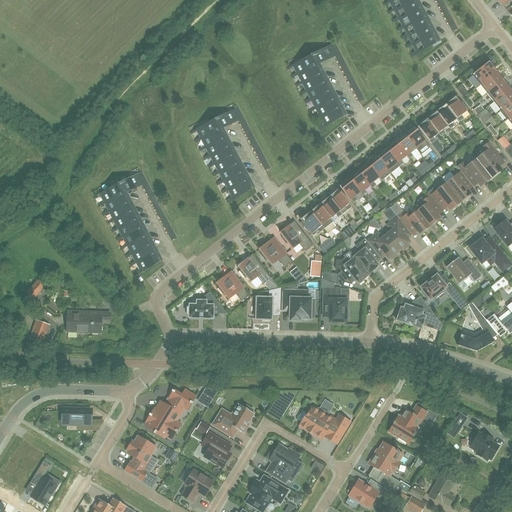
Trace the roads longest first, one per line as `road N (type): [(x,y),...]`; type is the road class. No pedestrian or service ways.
road 1 (residential): [(494,26),(155,295),(171,340)]
road 2 (residential): [(511,188),(377,295),(370,341)]
road 3 (tertiary): [(171,340),(370,341)]
road 4 (residential): [(212,511),(266,424),(342,471)]
road 5 (tertiary): [(0,437),(37,394),(127,389)]
road 6 (tertiary): [(370,341),(511,381)]
road 7 (unclassified): [(157,364),(28,360)]
